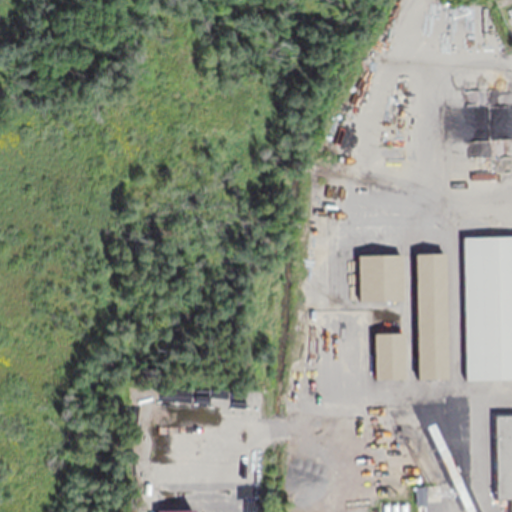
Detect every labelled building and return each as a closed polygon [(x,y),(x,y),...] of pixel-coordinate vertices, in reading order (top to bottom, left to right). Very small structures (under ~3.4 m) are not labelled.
[(511,378),(464,379),(461,236),(511,235),(511,378)] [(446,368),(446,377),(421,378),(416,378),(413,253),(444,252),(446,368)] [(357,300),(356,254),(401,253),(402,299),(357,300)] [(373,378),(372,333),(402,332),(403,378),(373,378)] [(178,399),(190,399),(190,390),(178,390),(178,399)] [(511,511),(509,511),(509,498),(494,498),(493,414),(511,413),(511,511)] [(419,485),(425,485),(426,495),(417,496),(415,496),(414,486),(419,485)] [(183,504),(183,495),(192,495),(193,504),(183,504)]
